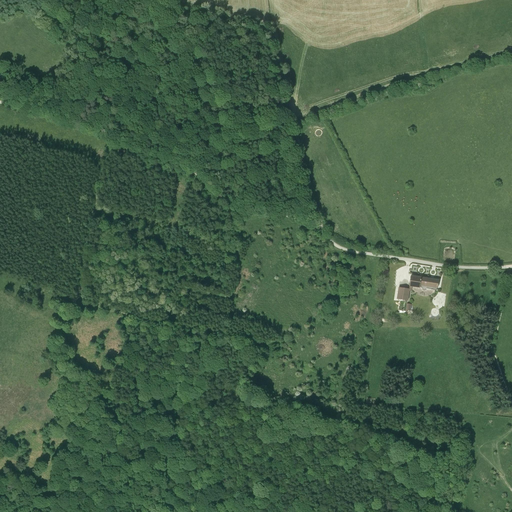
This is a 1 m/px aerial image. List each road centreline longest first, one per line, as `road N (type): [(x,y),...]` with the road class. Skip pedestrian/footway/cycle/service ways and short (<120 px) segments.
road 1 (unclassified): [(0,103),(177,162),(229,202),(297,218),(341,247),(445,266),(511,266)]
road 2 (track): [(319,230),(295,114),(400,74),(441,70)]
